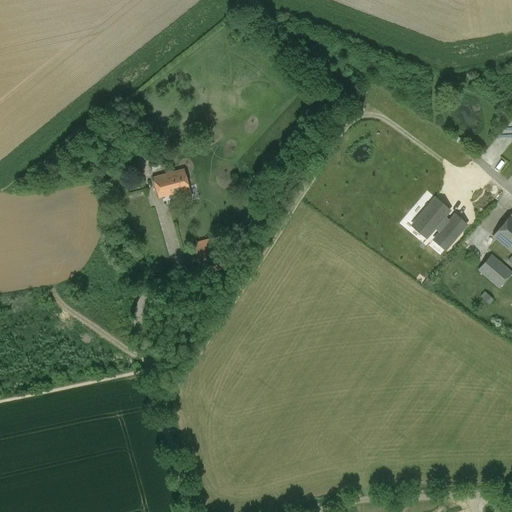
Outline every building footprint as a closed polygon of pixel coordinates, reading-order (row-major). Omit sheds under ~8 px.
[(191,198),(189,190),(184,170),(154,178),(159,198),(179,192),(182,201),(191,198)] [(435,198),(414,222),(429,235),(435,227),(441,231),(435,237),(447,247),(466,225),(455,215),(448,222),(443,218),(449,210),(435,198)] [(511,252),(511,213),(493,236),(511,252)] [(212,268),(224,265),(216,237),(193,243),(198,264),(210,261),(212,268)] [(499,289),(511,273),(511,272),(491,254),(477,270),(499,289)] [(489,304),(494,299),(484,292),(480,297),(489,304)]
